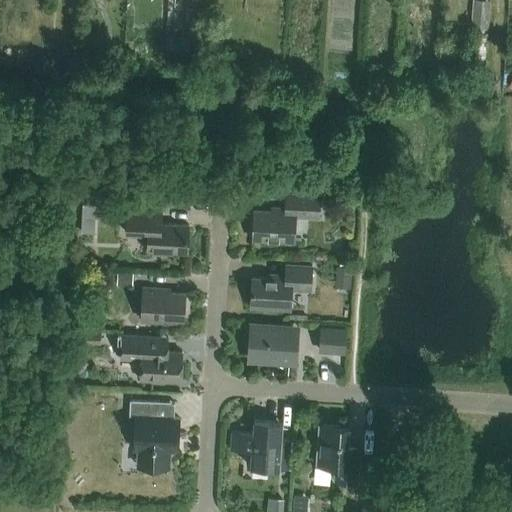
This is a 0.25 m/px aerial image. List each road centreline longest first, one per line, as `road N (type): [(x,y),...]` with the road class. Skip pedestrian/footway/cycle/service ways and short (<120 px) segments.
road 1 (unclassified): [(511,408),(212,389)]
road 2 (residential): [(212,389),(221,199)]
road 3 (residential): [(205,511),(212,389)]
